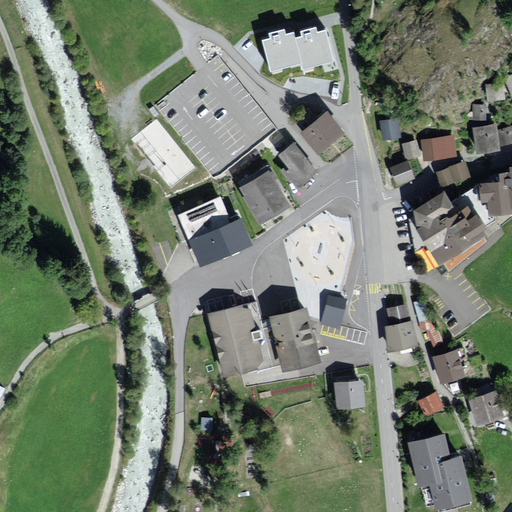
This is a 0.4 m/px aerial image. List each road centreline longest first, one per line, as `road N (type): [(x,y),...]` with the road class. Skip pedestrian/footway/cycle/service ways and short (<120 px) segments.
road 1 (residential): [(107,318),(0,27)]
road 2 (tertiary): [(395,511),(367,203)]
road 3 (residential): [(161,511),(180,425),(177,287)]
road 4 (residential): [(177,287),(247,254),(340,185),(366,181)]
road 5 (track): [(100,511),(119,422),(119,314)]
road 6 (residential): [(366,181),(344,0)]
road 7 (residential): [(367,203),(410,189),(437,167),(511,150)]
road 8 (residential): [(0,405),(41,347),(107,318)]
